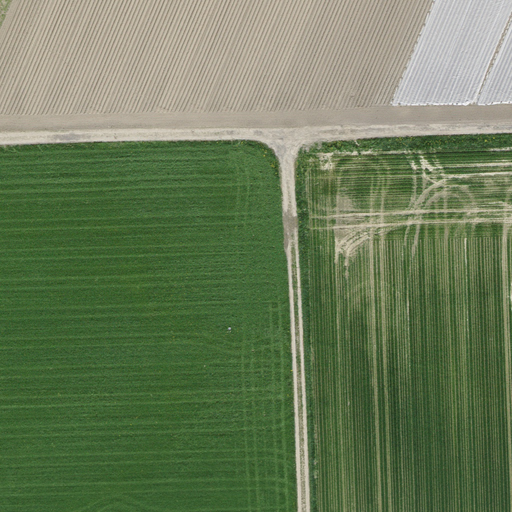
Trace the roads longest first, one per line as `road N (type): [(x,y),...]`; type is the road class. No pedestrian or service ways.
road 1 (track): [(0,140),(511,127)]
road 2 (track): [(285,134),(304,511)]
